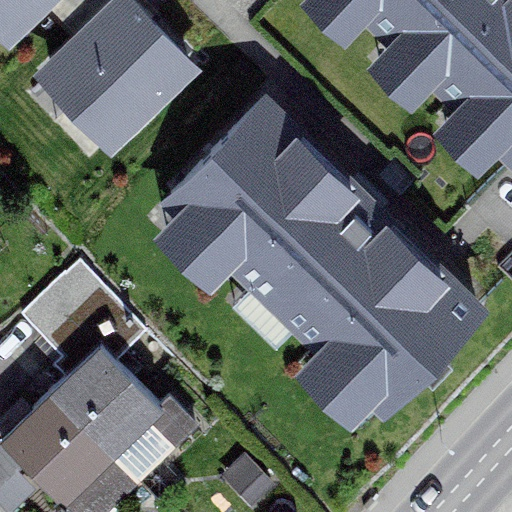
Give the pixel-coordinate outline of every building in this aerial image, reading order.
[(33,0),(49,0),(63,14),(77,0),(0,0),(0,14),(9,24),(33,0)] [(105,0),(77,0),(63,14),(84,36),(51,68),(111,130),(188,57),(133,0),(122,0),(114,8),(105,0)] [(511,0),(364,0),(511,143),(511,0)] [(262,96),(171,190),(386,399),(477,305),(262,96)] [(63,352),(56,359),(67,371),(52,387),(112,449),(146,416),(171,442),(195,419),(169,392),(160,401),(115,354),(145,325),(80,256),(67,268),(87,289),(107,310),(63,352)] [(22,309),(43,331),(87,289),(67,268),(65,266),(22,309)] [(100,511),(136,475),(112,449),(52,387),(0,436),(0,483),(25,459),(61,495),(54,503),(62,511),(100,511)]
